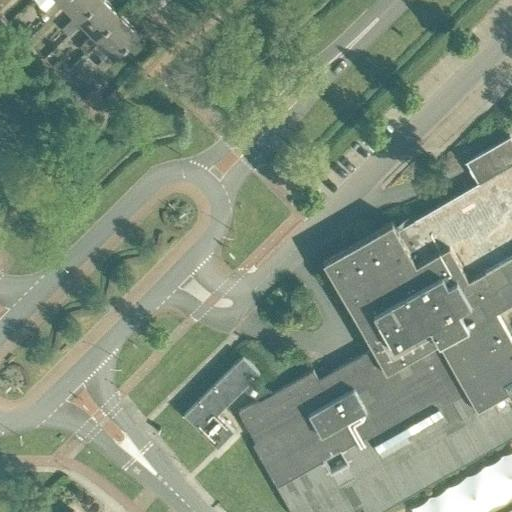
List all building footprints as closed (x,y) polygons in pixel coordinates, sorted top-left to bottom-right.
[(62,0),(61,0),(52,0),(45,8),(52,14),(64,2),(62,0)] [(80,18),(97,0),(61,0),(62,0),(64,2),(75,14),(63,26),(69,32),(81,20),(80,18)] [(97,36),(121,12),(109,0),(97,0),(80,18),(81,20),(93,31),(81,43),(87,50),(99,38),(97,36)] [(117,53),(139,30),(121,12),(97,36),(99,38),(111,49),(99,61),(106,68),(119,54),(117,53)] [(70,65),(61,56),(53,64),(62,72),(70,65)] [(93,86),(84,94),(96,106),(104,97),(93,86)] [(511,511),(511,137),(511,135),(468,159),(469,161),(478,177),(480,180),(398,227),(393,218),(325,257),(360,317),(361,317),(372,336),(376,344),(319,376),(314,367),(273,390),(252,378),(260,370),(243,353),(184,412),(217,446),(234,429),(217,412),(242,387),(261,397),(240,409),(258,439),(255,441),(293,510),(295,511),(357,511),(355,507),(363,503),(368,511),(375,511),(511,434),(511,511)]
